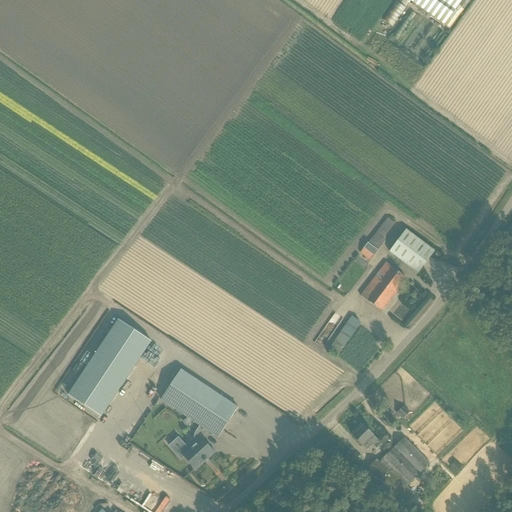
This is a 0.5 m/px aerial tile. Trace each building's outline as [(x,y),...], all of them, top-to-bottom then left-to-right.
[(409,0),(450,29),(470,0),(409,0)] [(400,10),(396,17),(406,22),(409,15),(400,10)] [(406,230),(390,252),(419,273),(435,251),(406,230)] [(369,261),(384,241),(375,233),(368,242),(361,237),(353,247),(369,261)] [(366,289),(361,295),(374,305),(382,311),(395,292),(406,277),(398,271),(386,262),(378,272),(383,276),(371,292),(366,289)] [(408,308),(401,320),(411,326),(418,314),(408,308)] [(351,316),(329,349),(338,356),(361,323),(351,316)] [(118,320),(68,395),(101,417),(151,342),(118,320)] [(193,437),(196,444),(183,456),(195,469),(207,458),(208,459),(215,453),(202,439),(209,432),(218,438),(238,408),(230,402),(180,369),(160,400),(199,426),(194,433),(193,437)] [(403,420),(410,412),(404,406),(397,414),(403,420)] [(355,430),(352,433),(353,436),(362,446),(367,450),(372,445),(376,449),(381,444),(373,435),(364,425),(358,431),(355,430)] [(375,476),(396,497),(403,504),(414,494),(407,487),(430,464),(411,445),(404,438),(379,462),(377,460),(368,468),(375,476)] [(456,463),(451,468),(456,473),(461,468),(456,463)] [(205,477),(209,484),(218,479),(214,471),(205,477)]
